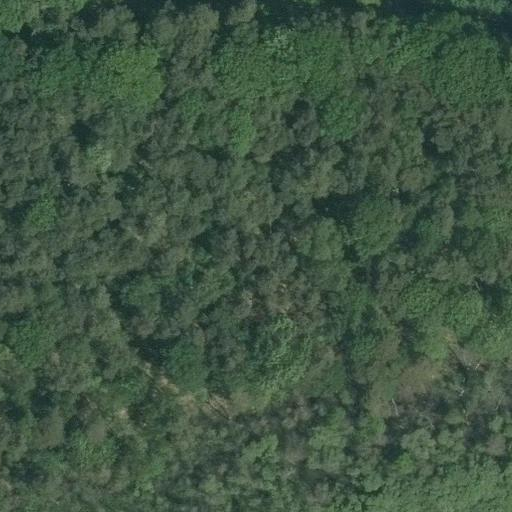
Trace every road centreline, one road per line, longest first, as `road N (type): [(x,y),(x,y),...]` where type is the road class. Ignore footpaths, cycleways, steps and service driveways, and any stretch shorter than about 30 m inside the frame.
road 1 (tertiary): [(297,0),(511,34)]
road 2 (tertiary): [(0,43),(131,0)]
